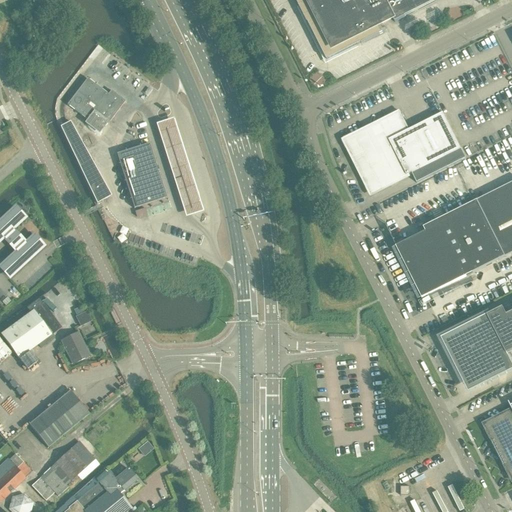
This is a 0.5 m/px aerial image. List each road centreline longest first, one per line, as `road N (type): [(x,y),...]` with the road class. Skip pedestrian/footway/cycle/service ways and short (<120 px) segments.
road 1 (unclassified): [(495,511),(318,163),(306,109)]
road 2 (primary): [(148,0),(225,187),(247,344)]
road 3 (primary): [(269,344),(266,249),(254,190),(237,126),(183,0)]
road 4 (unclassified): [(149,363),(38,142)]
road 5 (unknown): [(285,0),(327,69),(463,0)]
road 6 (unclassified): [(306,109),(511,7)]
road 7 (unclassified): [(207,511),(149,363)]
road 8 (unknown): [(134,102),(94,73),(67,102),(67,115),(104,147)]
road 9 (primary): [(270,511),(269,362)]
road 10 (primary): [(247,363),(249,511)]
road 11 (unclassified): [(252,0),(306,109)]
